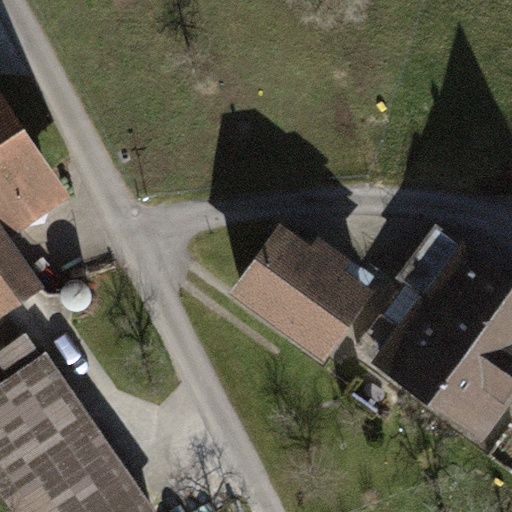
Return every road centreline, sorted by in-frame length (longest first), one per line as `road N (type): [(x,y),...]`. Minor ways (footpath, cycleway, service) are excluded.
road 1 (track): [(511,238),(492,229),(190,212),(129,222)]
road 2 (unclassified): [(129,222),(269,511)]
road 3 (unclassified): [(6,0),(129,222)]
road 4 (unclassified): [(0,296),(129,222)]
